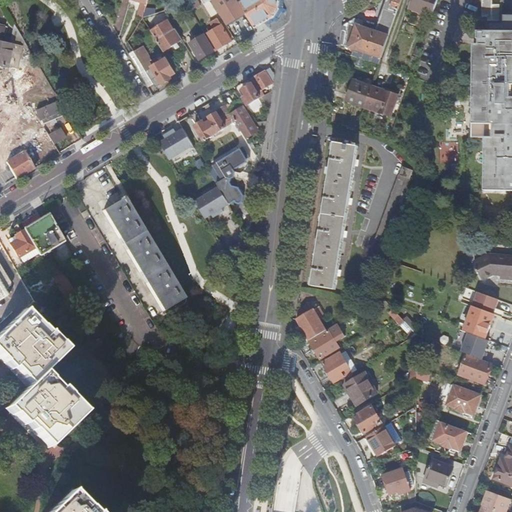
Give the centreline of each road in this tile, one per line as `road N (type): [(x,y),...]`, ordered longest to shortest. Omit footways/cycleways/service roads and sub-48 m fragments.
road 1 (secondary): [(269,355),(319,22)]
road 2 (secondary): [(297,34),(249,352)]
road 3 (residential): [(373,511),(352,455),(297,363),(269,355)]
road 4 (tertiary): [(0,215),(156,120)]
road 5 (tertiary): [(156,120),(297,34)]
road 6 (secondary): [(249,352),(225,511)]
road 7 (secondary): [(246,511),(269,355)]
road 8 (residential): [(511,369),(458,511)]
road 9 (residential): [(156,120),(84,0)]
